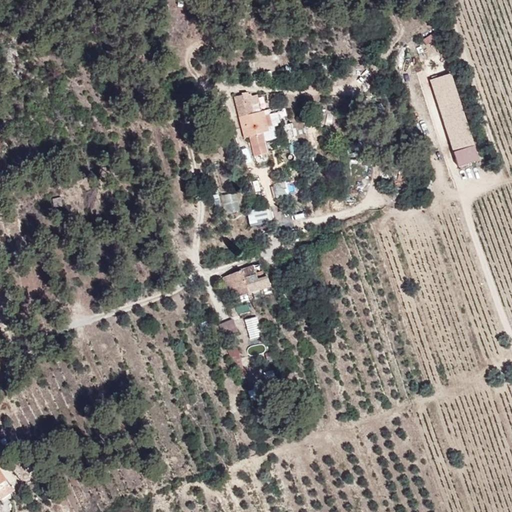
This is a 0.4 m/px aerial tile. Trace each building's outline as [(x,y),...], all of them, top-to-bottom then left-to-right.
[(425,44),(435,38),(431,32),(422,38),(425,44)] [(442,124),(462,119),(449,72),(429,77),(442,124)] [(261,96),(230,103),(243,170),(270,163),(261,96)] [(294,129),(295,139),(304,138),(303,129),(294,129)] [(452,150),(456,164),(475,157),(470,144),(452,150)] [(235,190),(219,195),(224,214),(241,209),(235,190)] [(249,223),(268,218),(265,206),(246,211),(249,223)] [(238,268),(205,278),(213,301),(246,292),(238,268)] [(244,317),(248,338),(258,336),(255,315),(244,317)] [(222,334),(236,331),(233,318),(219,322),(222,334)] [(230,359),(239,357),(236,346),(227,348),(230,359)] [(4,455),(0,457),(0,491),(2,493),(22,482),(4,455)]
